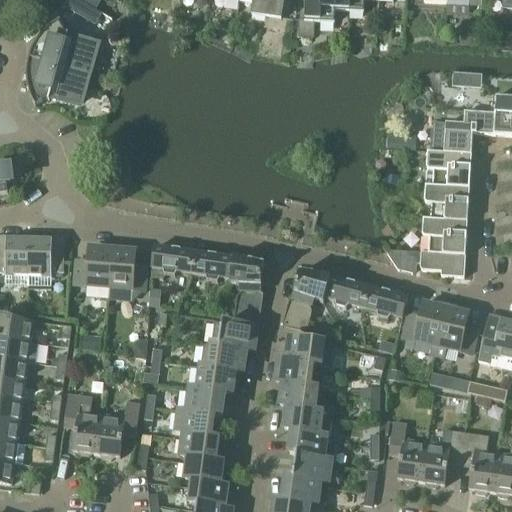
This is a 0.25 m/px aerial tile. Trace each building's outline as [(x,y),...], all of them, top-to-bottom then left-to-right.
[(74,0),(69,0),(64,9),(76,16),(82,5),(79,3),(74,0)] [(254,0),(253,6),(251,18),(281,22),(283,0),(254,0)] [(334,14),(334,0),(305,0),(304,24),(334,26),(335,14),(334,14)] [(334,0),(334,14),(335,14),(363,15),(364,3),(363,3),(363,0),(334,0)] [(446,0),(446,6),(446,21),(468,22),(469,7),(481,7),(481,0),(446,0)] [(31,55),(29,61),(87,78),(95,49),(67,41),(68,36),(67,36),(66,38),(59,25),(61,25),(60,23),(55,26),(51,29),(47,32),(43,36),(39,40),(36,45),(33,50),(31,55)] [(314,30),(298,29),(298,40),(314,41),(314,30)] [(87,78),(29,61),(27,67),(27,72),(26,76),(26,80),(27,85),(27,89),(28,93),(29,97),(31,103),(34,108),(35,110),(36,109),(35,108),(48,101),(48,103),(49,103),(50,99),(79,107),(87,78)] [(453,77),(452,90),(466,90),(467,78),(453,77)] [(511,99),(496,99),(494,117),(495,117),(493,138),(511,139),(511,99)] [(473,137),(493,138),(495,117),(494,117),(464,115),(463,127),(446,126),(444,156),(427,155),(471,158),(473,137)] [(388,140),(387,152),(401,153),(402,140),(388,140)] [(471,158),(427,155),(426,170),(428,173),(426,175),(425,189),(469,191),(470,170),(465,170),(466,158),(471,158)] [(0,197),(8,196),(6,186),(10,186),(8,171),(0,171),(0,197)] [(396,187),(397,179),(386,178),(385,186),(396,187)] [(469,192),(469,191),(425,189),(424,204),(426,206),(431,207),(430,222),(423,222),(467,225),(468,203),(463,203),(464,192),(469,192)] [(467,226),(467,225),(423,222),(422,237),(424,240),(429,240),(428,256),(465,259),(466,237),(461,237),(461,225),(467,226)] [(5,288),(28,288),(29,242),(6,242),(5,265),(0,265),(0,276),(5,276),(5,279),(5,288)] [(29,242),(28,288),(51,289),(51,280),(51,276),(63,276),(63,265),(51,265),(52,243),(29,242)] [(86,299),(108,301),(113,247),(103,246),(102,252),(89,251),(88,264),(76,263),(74,289),(87,290),(86,299)] [(113,247),(108,301),(132,303),(140,294),(144,294),(146,269),(134,268),(135,255),(122,254),(123,248),(113,247)] [(177,275),(191,277),(194,256),(181,254),(180,252),(173,251),(171,253),(154,250),(151,271),(150,279),(161,281),(164,278),(175,280),(177,275)] [(464,281),(465,259),(428,256),(391,254),(387,256),(398,273),(412,277),(416,274),(416,267),(420,267),(420,271),(422,273),(441,275),(441,279),(464,281)] [(220,281),(230,283),(231,283),(234,262),(217,259),(216,257),(209,256),(208,258),(194,256),(191,277),(205,279),(207,284),(217,286),(220,281)] [(237,300),(236,306),(261,309),(263,297),(261,296),(261,279),(264,267),(250,264),(248,265),(234,262),(231,283),(230,283),(230,287),(239,288),(241,295),(237,300)] [(289,303),(286,314),(310,321),(312,315),(310,309),(315,303),(324,306),(325,302),(324,302),(330,281),(315,279),(314,277),(299,274),(298,286),(292,302),(289,303)] [(346,285),(330,281),(324,302),(325,302),(335,305),(335,310),(346,312),(349,308),(363,312),(368,291),(355,288),(355,286),(348,284),(346,285)] [(382,294),(368,291),(363,312),(377,315),(377,321),(388,323),(391,319),(402,322),(408,301),(391,297),(390,295),(382,293),(382,294)] [(160,292),(152,292),(151,310),(159,310),(160,292)] [(429,358),(435,359),(447,306),(437,304),(436,310),(423,307),(420,320),(408,317),(403,342),(415,345),(415,344),(431,348),(429,358)] [(261,309),(236,306),(234,321),(257,324),(259,323),(261,309)] [(447,306),(435,359),(440,360),(443,350),(458,354),(458,355),(471,358),(477,333),(465,330),(468,317),(455,314),(457,308),(447,306)] [(310,321),(286,314),(283,327),(284,329),(307,335),(310,321)] [(157,329),(165,330),(167,317),(158,316),(157,329)] [(0,341),(31,345),(33,325),(0,319),(0,341)] [(478,365),(511,372),(511,325),(500,323),(496,339),(485,336),(483,343),(478,365)] [(214,326),(211,347),(247,353),(255,352),(257,333),(257,330),(222,325),(214,326)] [(62,329),(61,341),(69,342),(71,330),(62,329)] [(101,342),(81,340),(80,352),(100,353),(101,342)] [(0,361),(28,366),(36,367),(39,346),(31,345),(0,341),(0,361)] [(288,343),(285,363),(313,368),(313,372),(329,369),(332,351),(317,344),(296,341),(288,343)] [(147,342),(139,342),(128,352),(127,359),(146,361),(147,342)] [(392,349),(380,346),(377,357),(390,360),(392,349)] [(203,348),(200,369),(236,374),(236,375),(244,373),(247,353),(211,347),(203,348)] [(153,352),(152,364),(160,366),(162,353),(153,352)] [(58,357),(57,370),(65,371),(67,358),(58,357)] [(385,362),(377,360),(374,372),(382,374),(385,362)] [(0,382),(25,386),(28,366),(0,361),(0,382)] [(275,384),(282,387),(318,391),(320,374),(313,372),(313,368),(285,363),(278,362),(275,384)] [(160,366),(152,364),(150,377),(159,378),(160,366)] [(200,369),(197,391),(197,392),(225,396),(225,397),(233,395),(236,375),(236,374),(200,369)] [(65,371),(57,370),(55,382),(64,383),(65,371)] [(391,372),(389,383),(398,384),(400,374),(391,372)] [(0,403),(22,406),(25,386),(0,382),(0,403)] [(455,382),(452,393),(466,396),(468,388),(469,385),(455,382)] [(279,407),(287,411),(315,414),(315,413),(318,391),(282,387),(279,407)] [(468,388),(466,396),(470,397),(480,399),(482,391),(468,388)] [(189,393),(186,413),(186,414),(214,418),(222,417),(225,397),(225,396),(197,392),(197,391),(189,393)] [(371,391),(370,404),(379,404),(379,391),(371,391)] [(147,397),(145,410),(154,411),(156,399),(147,397)] [(53,398),(51,410),(60,411),(62,399),(53,398)] [(73,455),(96,458),(102,418),(90,417),(92,401),(68,398),(64,426),(76,428),(73,455)] [(478,401),(476,409),(488,412),(490,404),(478,401)] [(0,423),(19,426),(22,406),(0,403),(0,423)] [(379,404),(370,404),(370,416),(379,417),(379,404)] [(102,418),(96,458),(120,461),(123,435),(136,436),(140,408),(126,406),(124,421),(102,418)] [(60,411),(51,410),(49,423),(58,424),(60,411)] [(154,411),(145,410),(144,422),(152,424),(154,411)] [(284,431),(291,435),(291,434),(319,438),(319,437),(329,442),(332,421),(315,413),(315,414),(287,411),(284,431)] [(175,434),(183,437),(211,440),(214,418),(186,414),(186,413),(178,414),(175,434)] [(0,444),(17,447),(19,426),(0,423),(0,444)] [(397,482),(421,486),(426,446),(404,443),(406,428),(393,426),(389,454),(401,456),(397,482)] [(289,455),(296,459),(296,458),(324,462),(324,461),(332,465),(334,466),(336,445),(329,442),(319,437),(319,438),(291,434),(291,435),(289,455)] [(448,463),(460,465),(464,436),(451,434),(449,450),(426,446),(421,486),(444,489),(448,463)] [(469,493),(492,496),(498,457),(486,455),(488,440),(464,436),(460,465),(472,467),(469,493)] [(180,457),(187,468),(187,461),(215,464),(216,464),(218,443),(211,440),(183,437),(180,457)] [(47,438),(46,451),(54,452),(56,439),(47,438)] [(370,438),(370,450),(379,450),(379,438),(370,438)] [(511,443),(510,459),(498,457),(492,496),(511,499),(511,443)] [(0,464),(14,467),(22,468),(25,448),(17,447),(0,444),(0,464)] [(140,448),(138,460),(147,462),(149,449),(140,448)] [(379,450),(370,450),(370,463),(379,463),(379,450)] [(54,452),(46,451),(44,463),(53,464),(54,452)] [(296,459),(293,480),(293,481),(321,485),(321,486),(329,484),(332,465),(324,461),(324,462),(296,458),(296,459)] [(147,462),(138,460),(137,473),(145,474),(147,462)] [(185,482),(192,485),(220,488),(220,487),(223,467),(216,464),(215,464),(187,461),(187,468),(185,482)] [(14,467),(0,464),(0,486),(11,488),(14,467)] [(285,482),(282,502),(310,507),(318,508),(326,507),(328,491),(320,490),(321,486),(321,485),(293,481),(293,480),(285,482)] [(32,484),(30,496),(39,498),(41,485),(32,484)] [(367,484),(365,496),(374,497),(375,485),(367,484)] [(189,506),(197,509),(197,508),(225,511),(228,491),(220,487),(220,488),(192,485),(189,506)] [(374,497),(365,496),(363,509),(372,510),(374,497)] [(148,498),(150,511),(158,510),(157,497),(148,498)] [(274,503),(272,511),(310,511),(309,511),(310,507),(282,502),(274,503)]
